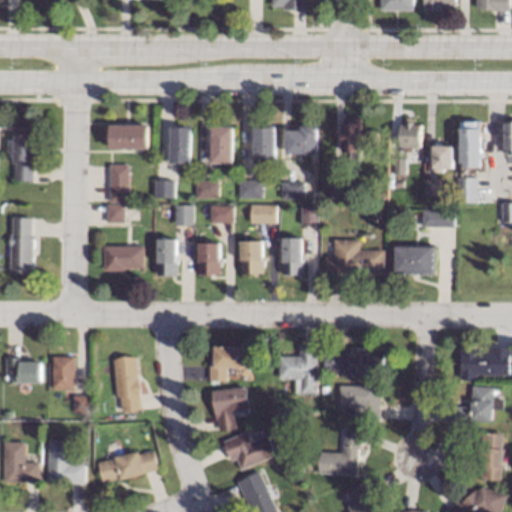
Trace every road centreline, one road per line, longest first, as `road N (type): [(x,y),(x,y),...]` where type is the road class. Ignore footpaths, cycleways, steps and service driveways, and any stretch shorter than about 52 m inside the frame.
road 1 (secondary): [(0,85),(511,84)]
road 2 (secondary): [(511,47),(0,48)]
road 3 (residential): [(511,315),(75,317)]
road 4 (residential): [(78,49),(75,317)]
road 5 (residential): [(169,317),(167,401),(201,511)]
road 6 (residential): [(424,314),(418,453)]
